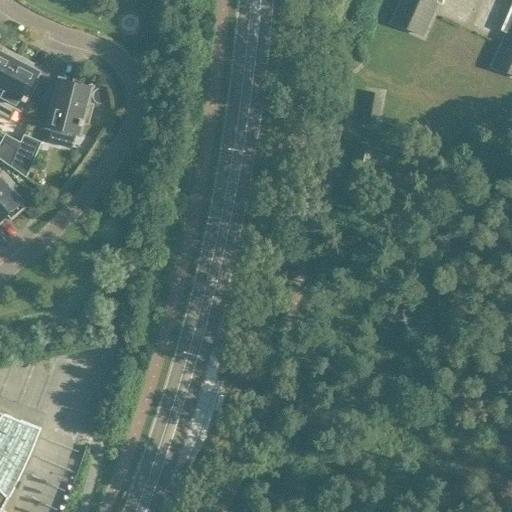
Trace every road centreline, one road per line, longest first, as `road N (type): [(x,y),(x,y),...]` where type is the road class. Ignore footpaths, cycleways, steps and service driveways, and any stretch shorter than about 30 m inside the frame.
road 1 (secondary): [(244,0),(222,182),(185,352),(127,511)]
road 2 (secondary): [(151,511),(203,356),(242,183),(267,0)]
road 3 (residential): [(0,271),(83,194),(130,132),(130,91),(113,59),(22,18),(1,0)]
